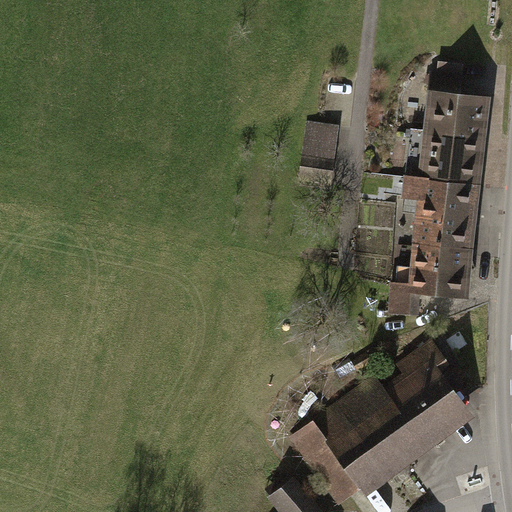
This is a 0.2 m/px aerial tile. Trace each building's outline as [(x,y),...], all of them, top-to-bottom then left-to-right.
[(438,71),(463,73),(464,62),(439,60),(438,71)] [(424,126),(487,133),(492,96),(461,93),(463,73),(438,71),(430,70),(424,126)] [(323,122),(307,120),(299,176),(332,180),(338,124),(323,122)] [(424,126),(419,174),(482,182),(487,133),(424,126)] [(482,182),(419,174),(406,173),(403,196),(419,197),(414,241),(474,246),(482,182)] [(410,281),(392,280),(389,313),(420,314),(421,291),(469,296),(474,246),(414,241),(410,281)] [(315,427),(359,490),(466,415),(437,373),(445,367),(428,343),(396,365),(413,388),(386,407),(372,387),(315,427)] [(330,511),(296,475),(272,498),(284,511),(330,511)]
